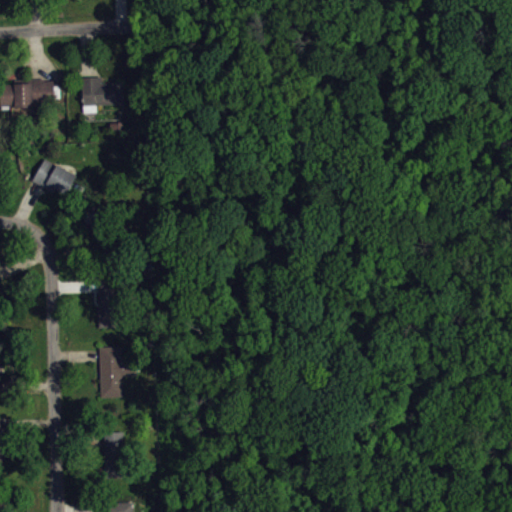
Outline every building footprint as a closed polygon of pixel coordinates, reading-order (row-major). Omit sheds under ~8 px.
[(80,77),(80,87),(82,87),(84,112),(98,111),(97,104),(123,103),(122,81),(102,83),(101,76),(80,77)] [(13,79),(13,83),(0,83),(0,105),(13,105),(16,106),(32,105),(35,106),(35,120),(48,120),(48,104),(55,103),(54,98),(60,98),(59,85),(54,85),(54,79),(45,80),(45,78),(13,79)] [(32,180),(44,158),(56,164),(57,163),(77,175),(66,194),(54,188),(52,192),(32,180)] [(99,201),(81,209),(86,225),(89,224),(97,248),(115,239),(99,201)] [(98,326),(124,326),(120,268),(96,268),(98,326)] [(99,346),(100,397),(124,396),(123,375),(136,374),(135,358),(122,358),(121,346),(99,346)] [(8,418),(0,418),(0,467),(5,467),(4,432),(9,432),(8,418)] [(124,430),(104,431),(105,458),(103,458),(104,476),(126,476),(124,430)] [(133,511),(133,501),(104,502),(104,511),(133,511)] [(0,511),(13,511),(13,503),(0,503),(0,511)]
